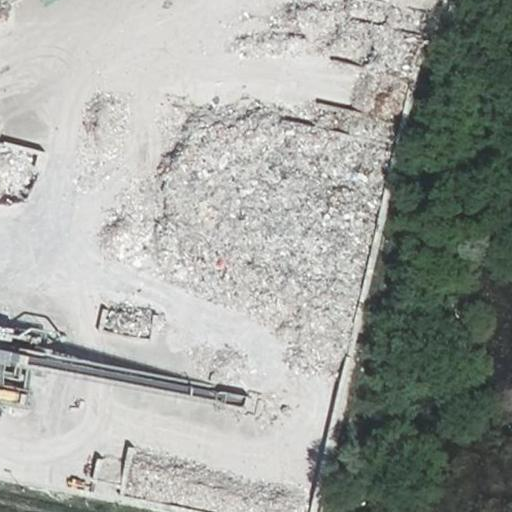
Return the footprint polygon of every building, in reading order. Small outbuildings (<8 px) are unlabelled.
[(222,4),(189,16),(195,34),(229,22),(222,4)] [(79,178),(96,221),(119,213),(103,169),(79,178)] [(69,259),(41,265),(45,283),(73,277),(69,259)] [(58,376),(26,382),(35,424),(40,423),(44,441),(43,442),(46,455),(106,443),(104,432),(72,439),(58,376)] [(123,476),(153,467),(138,418),(141,417),(145,431),(172,423),(163,393),(131,403),(127,389),(99,397),(123,476)] [(0,427),(24,424),(23,415),(0,417),(0,427)] [(0,458),(2,475),(32,470),(26,429),(0,433),(0,458)] [(54,470),(86,463),(93,493),(121,487),(111,448),(52,462),(54,470)] [(186,455),(157,467),(168,496),(197,484),(186,455)] [(154,470),(126,481),(135,506),(164,495),(154,470)] [(261,511),(253,487),(210,502),(213,511),(261,511)] [(172,511),(206,511),(191,493),(170,509),(172,511)]
